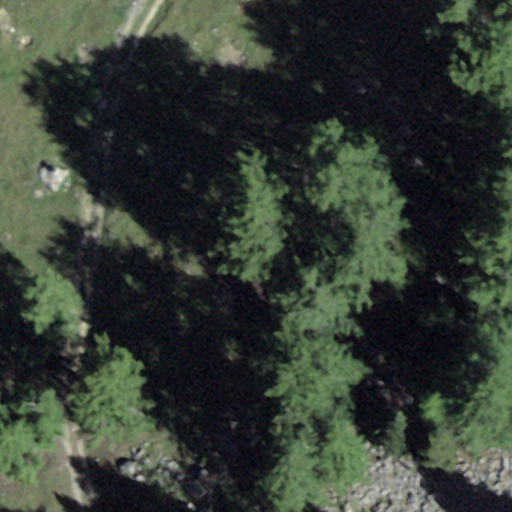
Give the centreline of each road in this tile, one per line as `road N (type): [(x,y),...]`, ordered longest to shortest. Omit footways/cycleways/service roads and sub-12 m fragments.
road 1 (track): [(188,0),(99,151),(92,314)]
road 2 (track): [(92,314),(91,511)]
